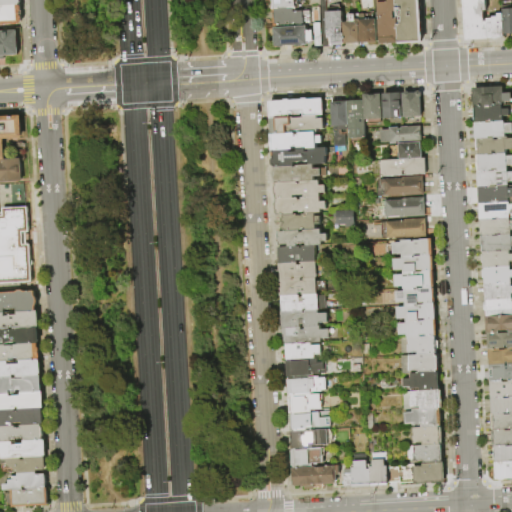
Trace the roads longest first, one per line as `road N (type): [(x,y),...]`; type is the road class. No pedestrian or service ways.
road 1 (residential): [(441,0),(470,511)]
road 2 (residential): [(40,0),(69,511)]
road 3 (residential): [(240,0),(268,511)]
road 4 (trunk): [(182,511),(158,83)]
road 5 (trunk): [(137,172),(156,511)]
road 6 (tertiary): [(422,68),(245,78)]
road 7 (residential): [(511,503),(369,511)]
